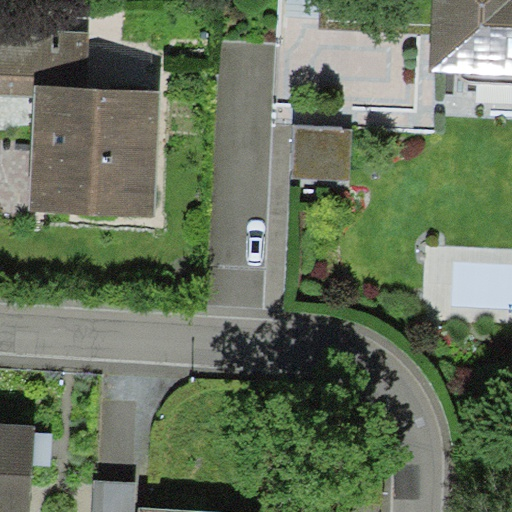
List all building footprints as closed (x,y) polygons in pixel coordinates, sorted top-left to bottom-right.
[(511,0),(286,0),(286,28),(417,33),(417,83),(511,85),(511,0)] [(81,43),(0,38),(0,101),(22,103),(16,221),(155,229),(163,84),(79,79),(81,43)] [(352,125),(290,124),(289,181),(350,182),(352,125)] [(48,431),(0,427),(0,511),(20,511),(23,466),(45,470),(48,431)] [(139,488),(93,486),(91,511),(161,511),(138,511),(139,488)]
